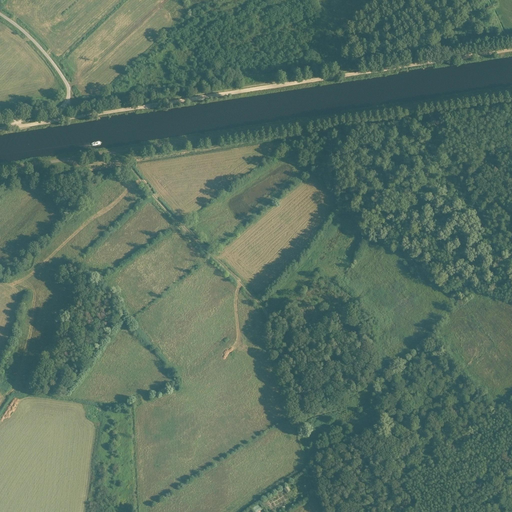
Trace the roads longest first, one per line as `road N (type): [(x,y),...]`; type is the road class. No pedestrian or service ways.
road 1 (track): [(511,48),(16,125)]
road 2 (track): [(64,159),(128,165),(260,303),(314,478)]
road 3 (unclassified): [(16,125),(61,107),(68,89),(37,44),(0,13)]
